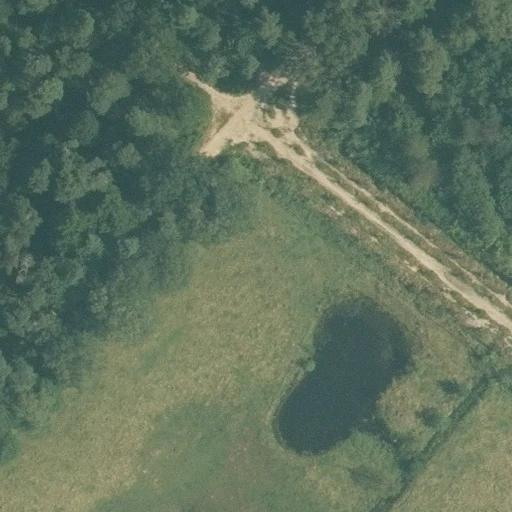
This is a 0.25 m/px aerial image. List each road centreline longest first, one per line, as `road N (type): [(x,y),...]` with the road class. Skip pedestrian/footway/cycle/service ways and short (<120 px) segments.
road 1 (track): [(110,0),(250,106),(0,369)]
road 2 (track): [(342,12),(250,106),(511,319)]
